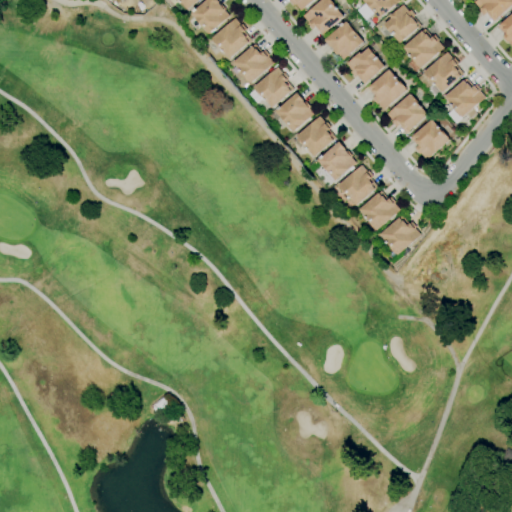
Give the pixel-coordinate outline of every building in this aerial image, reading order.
[(200,0),(188,11),(183,6),(183,7),(177,0),(200,0)] [(208,35),(190,14),(206,0),(217,0),(219,2),(218,3),(220,6),(221,5),(226,11),(225,11),(230,17),(208,35)] [(311,0),(300,10),(295,4),(293,6),(289,1),(290,0),(311,0)] [(321,35),(315,27),(312,29),(308,24),(309,23),(302,16),(321,0),(330,0),(334,5),(343,17),(321,35)] [(379,19),(374,13),(365,20),(357,11),(365,4),(361,0),(398,0),(399,1),(379,19)] [(511,5),(493,22),(486,13),(483,16),(478,11),(479,10),(473,2),(475,0),(511,0),(511,5)] [(400,43),(384,25),(391,18),(389,17),(403,5),(409,12),(411,10),(415,15),(413,17),(420,25),(400,43)] [(511,47),(507,42),(507,43),(502,37),(504,35),(497,27),(511,14),(511,47)] [(230,60),(226,55),(225,56),(212,42),(214,41),(212,39),(235,19),(240,25),(242,24),(247,30),(245,32),(251,40),(248,42),(249,43),(230,60)] [(343,60),(338,54),(337,55),(332,50),(333,49),(331,47),(331,48),(324,40),(346,21),(350,27),(363,42),(343,60)] [(403,48),(425,29),(432,37),(434,35),(439,40),(438,41),(444,48),(440,51),(421,68),(403,48)] [(248,84),(238,72),(239,71),(233,63),(255,44),(262,52),(265,50),(270,56),(268,57),(274,65),(251,84),(250,83),(248,84)] [(364,84),(357,76),(354,78),(350,73),(352,71),(346,64),(359,53),(361,54),(368,48),(370,51),(372,50),(375,54),(374,55),(384,67),(364,84)] [(441,92),(435,85),(434,86),(424,74),(425,73),(424,72),(447,52),(453,59),(454,58),(458,63),(456,65),(463,74),(441,92)] [(271,109),(254,88),(278,68),(283,74),(284,73),(289,79),(287,81),(293,89),(290,91),(291,92),(271,109)] [(383,110),(377,103),(376,104),(372,99),(375,97),(368,88),(389,70),(396,78),(395,78),(398,81),(399,81),(406,88),(405,89),(406,90),(383,110)] [(462,117),(460,116),(459,117),(453,110),(455,109),(444,97),(466,78),(473,87),(476,85),(480,90),(479,91),(485,97),(462,117)] [(293,133),(275,112),(296,93),(305,102),(310,107),(309,108),(314,114),(293,133)] [(406,133),(399,125),(396,128),(391,122),(392,121),(386,114),(409,94),(410,96),(411,95),(419,104),(418,104),(421,108),(425,104),(429,109),(425,112),(427,115),(406,133)] [(315,158),(310,153),(310,154),(297,139),(298,138),(296,137),(319,117),(325,123),(326,122),(331,127),(328,130),(335,138),(333,140),(334,141),(315,158)] [(426,160),(420,153),(419,154),(415,149),(418,147),(411,138),(432,120),(439,128),(438,128),(441,131),(442,131),(448,138),(448,139),(449,140),(426,160)] [(335,182),(317,161),(338,142),(347,152),(348,151),(352,156),(351,157),(357,163),(335,182)] [(356,207),(348,197),(347,198),(338,188),(340,187),(338,185),(361,165),(367,172),(368,172),(373,177),(371,179),(376,184),(375,185),(378,188),(356,207)] [(375,231),(365,219),(366,218),(359,210),(381,191),(388,199),(391,197),(396,203),(395,204),(400,211),(377,231),(376,230),(375,231)] [(398,255),(397,254),(396,255),(389,247),(389,246),(380,235),(402,216),(409,224),(412,222),(416,227),(415,229),(421,236),(398,255)] [(155,412),(151,407),(161,399),(166,404),(155,412)]
